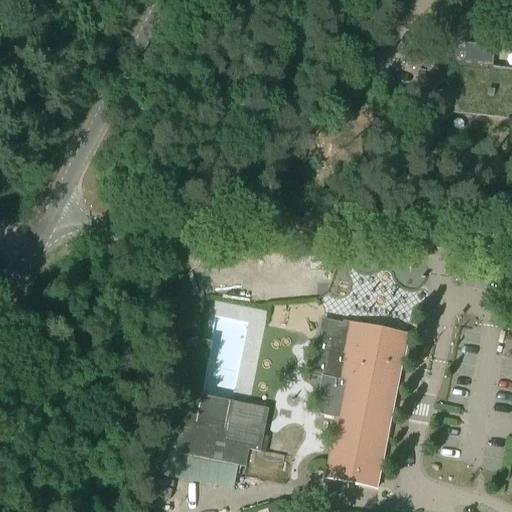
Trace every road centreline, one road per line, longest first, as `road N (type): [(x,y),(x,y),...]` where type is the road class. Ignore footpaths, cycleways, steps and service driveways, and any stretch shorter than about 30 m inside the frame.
road 1 (unclassified): [(511,248),(44,224)]
road 2 (tertiary): [(44,224),(161,0)]
